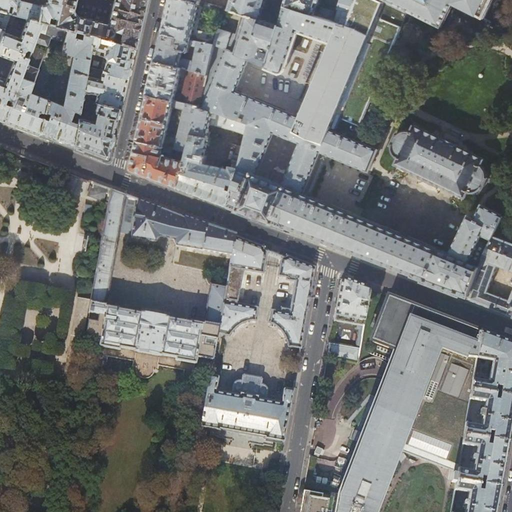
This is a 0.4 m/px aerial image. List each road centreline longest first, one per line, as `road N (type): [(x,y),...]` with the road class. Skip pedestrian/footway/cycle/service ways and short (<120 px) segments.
road 1 (residential): [(330,259),(285,511)]
road 2 (tertiary): [(116,177),(330,259)]
road 3 (tertiary): [(330,259),(511,329)]
road 4 (residential): [(158,0),(116,177)]
road 5 (tertiary): [(0,132),(116,177)]
